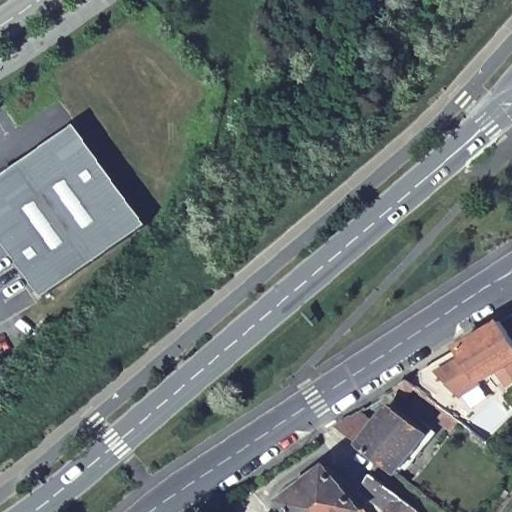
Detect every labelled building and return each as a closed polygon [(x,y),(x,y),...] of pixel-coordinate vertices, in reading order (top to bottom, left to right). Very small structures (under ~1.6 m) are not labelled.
[(78,125),(0,178),(0,232),(44,295),(147,224),(78,125)] [(511,311),(499,319),(511,340),(511,311)] [(511,340),(499,319),(456,347),(463,358),(423,383),(435,395),(431,400),(441,408),(455,420),(463,426),(488,397),(479,382),(480,381),(497,371),(502,379),(505,379),(510,380),(511,383),(511,340)] [(463,358),(456,347),(420,370),(423,383),(463,358)] [(402,397),(412,384),(406,379),(391,388),(402,397)] [(360,410),(335,426),(393,474),(426,434),(390,404),(365,433),(356,425),(365,414),(360,410)] [(446,432),(455,420),(441,408),(431,419),(446,432)] [(358,511),(326,469),(284,501),(291,511),(358,511)] [(417,511),(373,476),(360,492),(383,511),(417,511)]
